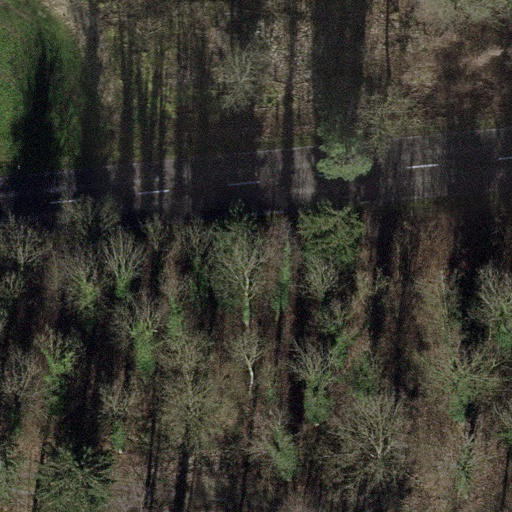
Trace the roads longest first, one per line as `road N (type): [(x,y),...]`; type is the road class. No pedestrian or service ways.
road 1 (tertiary): [(0,213),(511,164)]
road 2 (track): [(301,511),(0,473)]
